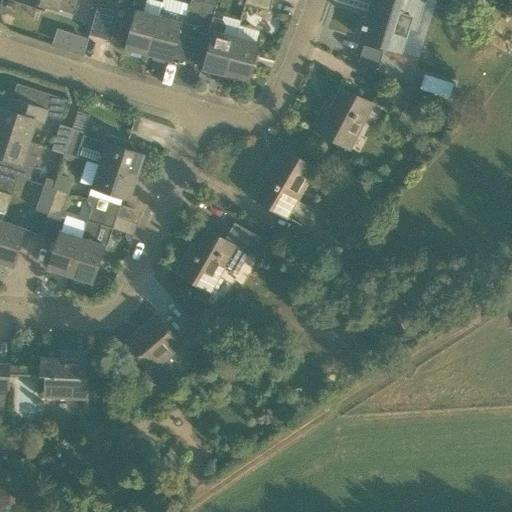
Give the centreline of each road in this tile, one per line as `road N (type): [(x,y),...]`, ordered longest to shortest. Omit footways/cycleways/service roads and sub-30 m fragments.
road 1 (residential): [(0,309),(108,310),(127,288),(201,109)]
road 2 (residential): [(201,109),(0,55)]
road 3 (residential): [(201,109),(240,118),(268,108),(304,0)]
